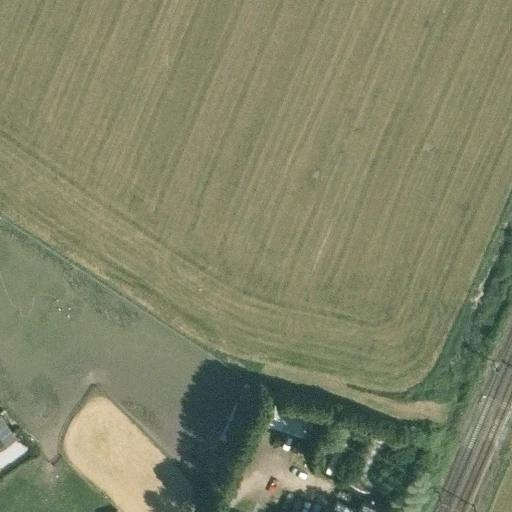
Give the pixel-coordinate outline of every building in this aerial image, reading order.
[(265,424),(296,433),(304,408),(274,399),(265,424)] [(2,414),(0,414),(0,445),(17,434),(2,414)] [(343,479),(368,491),(394,436),(369,424),(343,479)] [(24,468),(45,461),(41,450),(20,457),(24,468)] [(307,465),(305,472),(325,478),(327,471),(307,465)]
